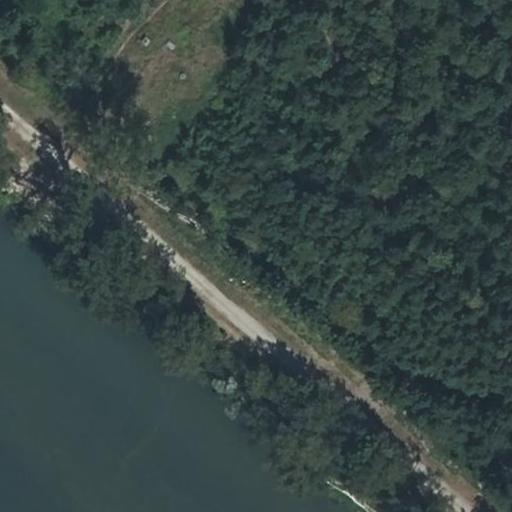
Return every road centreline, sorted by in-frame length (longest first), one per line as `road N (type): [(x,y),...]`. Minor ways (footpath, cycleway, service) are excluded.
road 1 (track): [(0,107),(472,511)]
road 2 (track): [(35,138),(161,0)]
